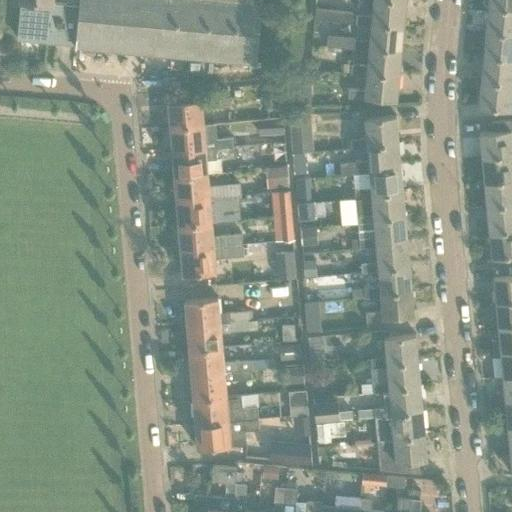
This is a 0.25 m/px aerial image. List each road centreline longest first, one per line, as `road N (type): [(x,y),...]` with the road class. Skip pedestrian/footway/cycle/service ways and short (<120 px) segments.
road 1 (residential): [(0,76),(122,88),(155,511)]
road 2 (residential): [(473,511),(442,137),(447,0)]
